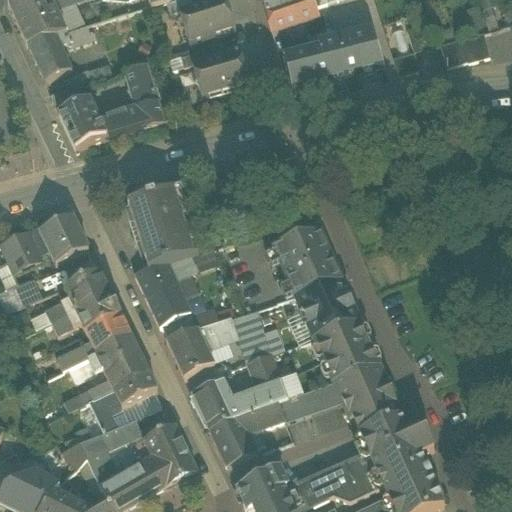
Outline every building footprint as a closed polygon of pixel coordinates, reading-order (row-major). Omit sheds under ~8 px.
[(33,0),(9,9),(28,50),(66,38),(55,14),(49,0),(33,0)] [(49,0),(55,14),(75,8),(97,0),(49,0)] [(147,0),(152,12),(168,6),(166,0),(147,0)] [(189,0),(167,7),(170,18),(180,16),(194,11),(189,0)] [(262,0),(267,16),(282,11),(281,5),(279,0),(262,0)] [(295,0),(287,3),(281,5),(282,11),(267,16),(272,36),(319,21),(316,12),(311,0),(295,0)] [(324,0),(311,0),(316,12),(327,8),(324,0)] [(496,10),(492,0),(477,0),(482,14),(496,10)] [(185,33),(190,47),(234,33),(224,1),(194,11),(180,16),(181,20),(178,23),(181,32),(185,33)] [(55,14),(66,38),(85,29),(75,8),(55,14)] [(486,30),(479,10),(465,14),(472,35),(486,30)] [(293,95),(383,72),(369,31),(334,40),(334,42),(318,46),(319,49),(284,58),(293,95)] [(66,47),(69,54),(96,45),(94,38),(90,40),(87,32),(66,38),(69,46),(66,47)] [(417,32),(407,35),(414,58),(424,55),(417,32)] [(28,50),(45,89),(72,76),(60,50),(66,47),(69,46),(66,38),(28,50)] [(440,51),(446,73),(468,67),(468,68),(490,62),(487,50),(484,39),(462,45),(457,46),(440,51)] [(181,61),(184,73),(193,70),(208,66),(204,55),(181,61)] [(198,87),(202,101),(248,88),(239,57),(208,66),(193,70),(195,74),(192,77),(194,86),(198,87)] [(393,64),(398,81),(419,76),(414,58),(393,64)] [(87,76),(92,88),(113,81),(109,69),(87,76)] [(106,129),(102,133),(106,142),(163,126),(147,71),(126,78),(137,115),(127,118),(128,121),(106,129)] [(65,84),(68,95),(82,90),(92,88),(87,76),(87,74),(65,84)] [(169,100),(160,114),(173,122),(182,108),(169,100)] [(107,144),(106,142),(102,133),(91,108),(60,121),(75,154),(76,154),(77,157),(107,144)] [(186,125),(188,134),(202,130),(200,121),(186,125)] [(256,172),(271,219),(293,212),(279,165),(256,172)] [(182,235),(190,232),(181,201),(179,195),(171,198),(182,235)] [(128,211),(149,276),(168,270),(191,263),(186,248),(195,245),(190,232),(182,235),(171,198),(128,211)] [(73,222),(41,237),(40,238),(49,257),(55,271),(89,255),(73,222)] [(41,260),(49,257),(40,238),(41,237),(38,232),(0,249),(0,252),(7,267),(13,280),(44,266),(41,260)] [(274,253),(295,302),(341,287),(320,238),(274,253)] [(186,248),(191,263),(199,260),(195,245),(186,248)] [(191,263),(197,277),(219,270),(214,256),(199,260),(191,263)] [(191,263),(168,270),(176,286),(191,280),(197,277),(191,263)] [(13,280),(7,267),(0,270),(0,286),(4,296),(12,293),(18,290),(13,280)] [(185,306),(176,286),(168,270),(149,276),(135,280),(160,333),(191,318),(185,306)] [(69,305),(75,317),(111,300),(100,278),(64,294),(69,305)] [(176,286),(185,306),(200,299),(191,280),(176,286)] [(12,293),(20,313),(42,304),(34,284),(18,290),(12,293)] [(341,287),(295,302),(302,318),(314,344),(359,327),(341,287)] [(12,293),(4,296),(0,297),(0,303),(7,319),(20,313),(12,293)] [(111,300),(75,317),(81,330),(86,339),(121,322),(111,300)] [(46,316),(52,329),(75,317),(69,305),(46,316)] [(192,321),(197,335),(198,334),(219,328),(214,314),(192,321)] [(36,336),(52,329),(46,316),(30,324),(36,336)] [(231,324),(237,341),(261,332),(255,316),(231,324)] [(58,341),(81,330),(75,317),(52,329),(58,341)] [(314,344),(302,318),(287,324),(298,350),(314,344)] [(163,335),(168,345),(197,335),(192,321),(163,335)] [(86,339),(92,351),(97,361),(132,344),(121,322),(86,339)] [(219,328),(198,334),(206,353),(227,345),(237,341),(231,324),(219,328)] [(314,344),(334,388),(379,372),(359,327),(314,344)] [(262,336),(261,332),(237,341),(238,345),(262,336)] [(214,368),(206,353),(198,334),(197,335),(168,345),(166,345),(184,383),(214,370),(214,368)] [(264,340),(270,358),(283,353),(276,335),(264,340)] [(238,345),(247,369),(271,360),(270,358),(264,340),(262,336),(238,345)] [(97,361),(109,386),(114,398),(150,381),(132,344),(97,361)] [(206,353),(214,368),(233,360),(227,345),(206,353)] [(64,377),(97,361),(92,351),(87,353),(86,351),(58,364),(64,377)] [(281,387),(271,360),(247,369),(257,395),(281,387)] [(350,426),(354,425),(395,409),(379,372),(334,388),(343,410),(350,426)] [(150,381),(114,398),(122,415),(158,398),(150,381)] [(257,395),(242,401),(243,406),(235,409),(241,422),(279,408),(288,405),(290,404),(303,399),(297,381),(281,387),(257,395)] [(192,398),(209,434),(241,422),(235,409),(233,404),(224,385),(192,398)] [(94,407),(114,398),(109,386),(89,396),(94,407)] [(303,399),(290,404),(288,405),(279,408),(285,426),(284,427),(284,429),(297,424),(298,426),(343,410),(334,388),(303,399)] [(94,407),(89,396),(63,408),(69,419),(79,414),(90,409),(94,407)] [(111,420),(122,415),(114,398),(94,407),(90,409),(98,427),(111,420)] [(122,415),(130,430),(135,427),(166,414),(158,398),(122,415)] [(233,404),(235,409),(243,406),(242,401),(233,404)] [(279,408),(241,422),(249,439),(258,436),(284,427),(285,426),(279,408)] [(90,409),(79,414),(87,431),(93,445),(104,440),(98,427),(90,409)] [(354,425),(358,438),(401,422),(395,409),(354,425)] [(118,434),(130,430),(122,415),(111,420),(118,434)] [(98,427),(104,440),(118,434),(111,420),(98,427)] [(367,457),(383,493),(391,474),(421,460),(434,454),(433,452),(420,423),(419,421),(404,428),(401,422),(358,438),(367,457)] [(250,442),(249,439),(241,422),(209,434),(226,471),(258,458),(256,454),(257,453),(251,441),(250,442)] [(92,478),(103,500),(107,511),(132,511),(167,492),(197,478),(175,432),(145,447),(135,427),(130,430),(118,434),(104,440),(93,445),(80,451),(87,466),(92,478)] [(93,445),(87,431),(74,437),(80,451),(93,445)] [(265,450),(258,436),(249,439),(250,442),(251,441),(257,453),(256,454),(265,450)] [(66,456),(75,477),(87,466),(80,451),(66,456)] [(284,495),(292,511),(313,511),(333,503),(350,509),(379,495),(383,493),(367,457),(288,492),(288,493),(284,495)] [(0,467),(0,480),(2,480),(22,469),(16,459),(0,467)] [(426,470),(421,460),(391,474),(383,493),(388,504),(393,502),(400,482),(426,470)] [(2,480),(8,490),(36,475),(31,464),(22,469),(2,480)] [(92,478),(87,466),(75,477),(67,484),(72,490),(76,494),(86,484),(92,478)] [(427,470),(426,470),(400,482),(393,502),(388,504),(391,511),(442,511),(444,511),(431,482),(433,481),(427,470)] [(243,507),(245,511),(292,511),(284,495),(288,493),(288,492),(279,474),(261,482),(262,484),(249,490),(245,493),(242,502),(243,507)] [(61,490),(36,475),(8,490),(4,492),(0,500),(0,507),(9,511),(44,511),(54,498),(57,494),(61,490)] [(103,500),(92,478),(86,484),(93,498),(100,504),(103,500)] [(64,503),(72,490),(67,484),(61,490),(57,494),(54,498),(64,503)] [(107,511),(103,500),(100,504),(95,511),(83,511),(64,503),(54,498),(44,511),(107,511)]
